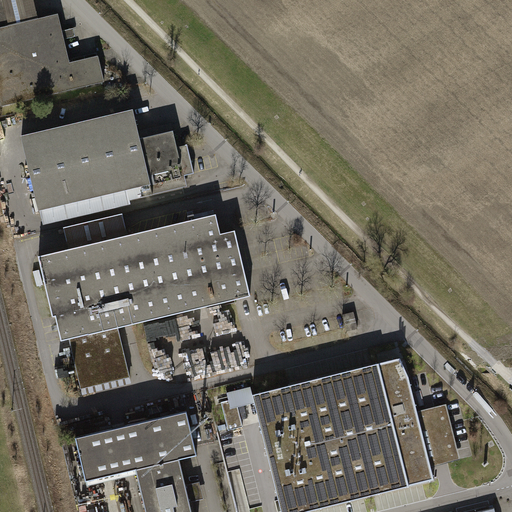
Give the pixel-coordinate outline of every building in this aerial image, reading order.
[(0,0),(0,100),(1,106),(104,82),(98,56),(70,63),(58,14),(38,19),(9,26),(3,0),(0,0)] [(38,19),(33,0),(3,0),(9,26),(38,19)] [(132,111),(21,137),(39,210),(40,209),(127,189),(130,200),(187,186),(185,176),(194,174),(187,144),(185,145),(177,147),(173,131),(139,139),(137,132),(132,111)] [(171,124),(137,132),(139,139),(173,131),(171,124)] [(127,189),(40,209),(43,224),(130,204),(130,200),(127,189)] [(64,227),(69,249),(128,236),(122,213),(64,227)] [(39,256),(47,292),(53,316),(56,316),(62,340),(69,338),(81,388),(130,377),(118,327),(250,296),(238,247),(235,231),(220,234),(216,215),(195,219),(194,215),(188,216),(189,221),(128,236),(69,249),(39,256)] [(357,328),(353,312),(343,314),(347,331),(357,328)] [(400,357),(252,394),(254,402),(281,511),(300,511),(434,479),(431,466),(417,411),(408,376),(400,357)] [(238,407),(254,402),(252,394),(250,386),(226,392),(228,400),(236,398),(238,407)] [(423,395),(415,398),(420,408),(427,404),(423,395)] [(228,430),(243,426),(238,407),(236,398),(228,400),(221,402),(228,430)] [(446,403),(417,411),(431,466),(460,459),(446,403)] [(187,411),(75,437),(86,481),(136,469),(145,511),(192,511),(190,502),(199,499),(197,491),(188,493),(180,458),(197,454),(187,411)]
